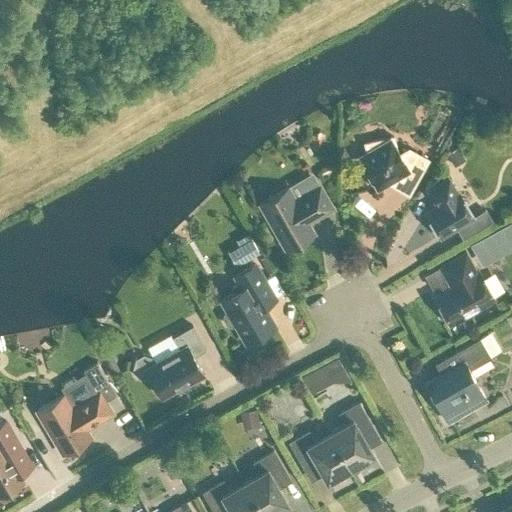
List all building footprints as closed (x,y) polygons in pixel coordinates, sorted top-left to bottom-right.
[(392,135),(364,141),(365,149),(357,154),(361,162),(360,162),(371,181),(372,180),(376,187),(387,181),(408,193),(427,158),(408,147),(399,152),(395,145),(392,135)] [(453,164),(464,158),(457,146),(446,152),(453,164)] [(448,177),(427,189),(437,205),(425,212),(439,235),(472,215),(458,192),(457,193),(448,177)] [(294,198),(287,186),(259,203),(285,248),(313,231),(307,220),(332,206),(319,184),(294,198)] [(511,220),(474,236),(483,260),(511,248),(511,220)] [(252,254),(257,251),(248,237),(244,240),(252,254)] [(449,322),(494,297),(478,269),(476,270),(465,250),(438,265),(446,278),(449,279),(447,286),(433,294),(449,322)] [(234,322),(242,334),(270,318),(261,302),(262,298),(271,292),(254,262),(235,273),(239,280),(232,285),(231,289),(233,292),(221,299),(227,310),(224,312),(222,316),(226,323),(231,324),(234,322)] [(204,374),(193,355),(205,348),(192,323),(171,335),(178,347),(155,360),(152,355),(143,352),(135,357),(132,367),(136,375),(146,378),(150,376),(161,395),(175,387),(176,389),(204,374)] [(469,368),(490,356),(479,336),(454,350),(460,361),(425,381),(447,419),(471,406),(472,408),(483,402),(482,399),(485,398),(469,368)] [(95,391),(72,405),(64,392),(36,409),(61,451),(89,435),(85,427),(112,411),(105,399),(116,393),(97,361),(83,369),(95,391)] [(323,363),(302,375),(311,391),(332,380),(323,363)] [(361,433),(373,426),(358,400),(338,412),(344,422),(329,430),(351,470),(365,462),(363,458),(372,453),(361,433)] [(242,427),(258,424),(255,407),(239,410),(242,427)] [(0,492),(22,480),(6,451),(20,443),(5,419),(0,422),(0,492)] [(351,470),(329,430),(314,439),(308,429),(287,440),(302,466),(315,459),(326,479),(335,474),(338,478),(351,470)] [(258,471),(243,480),(262,511),(277,511),(280,511),(278,507),(287,501),(276,482),(288,475),(273,449),(252,461),(258,471)] [(163,466),(170,462),(164,451),(143,464),(147,470),(157,464),(163,466)] [(262,511),(243,480),(229,488),(223,478),(201,490),(213,511),(223,511),(229,509),(231,511),(262,511)] [(168,511),(193,511),(186,499),(167,510),(168,511)] [(511,511),(511,503),(496,511),(511,511)]
